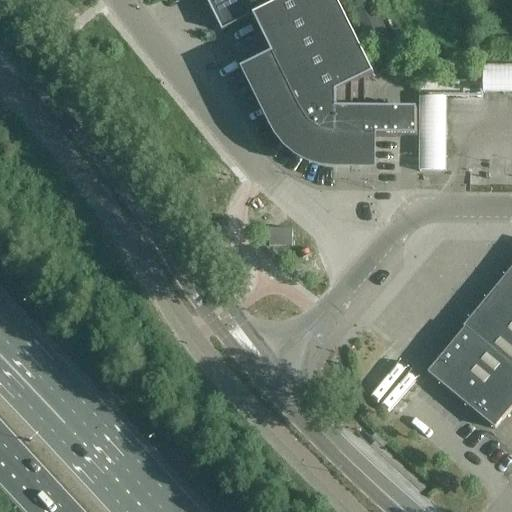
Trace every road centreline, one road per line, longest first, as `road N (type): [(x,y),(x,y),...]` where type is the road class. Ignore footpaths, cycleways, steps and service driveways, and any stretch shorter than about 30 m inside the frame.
road 1 (unclassified): [(116,0),(258,172),(366,265)]
road 2 (tertiary): [(179,258),(81,125),(0,36)]
road 3 (trunk): [(182,511),(0,316)]
road 4 (tertiary): [(403,511),(271,377)]
road 5 (unclassified): [(366,265),(424,209),(511,208)]
road 6 (tertiary): [(179,258),(181,280),(214,326),(271,377)]
road 7 (tertiary): [(271,377),(233,312),(194,264),(179,258)]
road 8 (unclassified): [(271,377),(366,265)]
